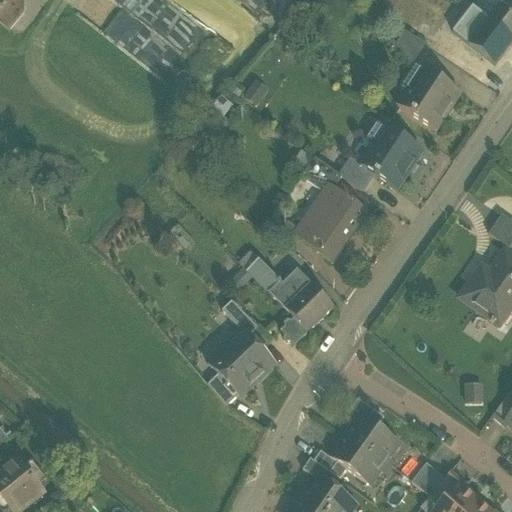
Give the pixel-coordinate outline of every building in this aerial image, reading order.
[(109,0),(186,52),(204,25),(236,47),(268,0),(109,0)] [(511,0),(505,0),(488,22),(511,41),(511,0)] [(405,31),(392,50),(417,66),(430,47),(405,31)] [(435,136),(460,97),(418,68),(417,70),(415,69),(401,91),(407,94),(397,110),(435,136)] [(253,83),(245,101),(259,107),(266,89),(253,83)] [(372,178),(396,194),(422,156),(377,125),(366,142),(373,146),(359,167),(358,168),(372,178)] [(350,161),(338,179),(341,181),(361,194),(372,178),(358,168),(359,167),(350,161)] [(328,191),(332,194),(341,181),(338,179),(314,162),(300,181),(324,198),(328,191)] [(332,265),(365,217),(332,194),(328,191),(324,198),(295,239),(332,265)] [(511,254),(511,225),(501,218),(488,237),(511,254)] [(248,272),(258,259),(249,251),(238,265),(248,272)] [(480,289),(472,283),(458,302),(491,325),(489,327),(497,332),(511,310),(511,261),(504,256),(480,289)] [(290,345),(294,349),(333,310),(296,273),(282,288),(258,264),(247,275),(293,322),(290,324),(286,324),(283,327),(283,331),(280,335),(284,338),(283,342),(286,346),(290,345)] [(241,333),(247,340),(256,331),(231,305),(221,314),(240,334),(241,333)] [(239,401),(274,368),(247,340),(241,333),(240,334),(207,366),(218,378),(237,399),(239,401)] [(237,399),(218,378),(207,388),(226,410),(237,399)] [(482,409),(483,389),(463,388),(462,408),(482,409)] [(504,425),(511,416),(511,391),(492,420),(505,432),(508,428),(504,425)] [(360,419),(376,430),(383,420),(357,402),(350,412),(360,419)] [(360,419),(345,440),(392,473),(396,467),(388,461),(391,455),(391,451),(396,444),(376,430),(360,419)] [(392,473),(345,440),(330,461),(346,473),(366,487),(370,480),(375,479),(378,474),(387,480),(392,473)] [(339,483),(346,473),(330,461),(320,454),(313,464),(339,483)] [(316,481),(332,492),(339,483),(313,464),(310,462),(302,473),(315,482),(316,481)] [(4,474),(0,477),(0,500),(9,511),(24,511),(43,497),(39,493),(48,486),(31,466),(23,472),(16,464),(4,474)] [(429,500),(445,481),(426,466),(411,485),(429,500)] [(465,487),(450,475),(445,481),(429,500),(427,503),(437,511),(458,487),(462,491),(465,487)] [(332,492),(316,481),(315,482),(301,502),(314,511),(352,511),(355,509),(332,492)] [(462,491),(458,487),(437,511),(436,511),(468,511),(476,504),(462,491)] [(314,511),(301,502),(293,511),(314,511)]
